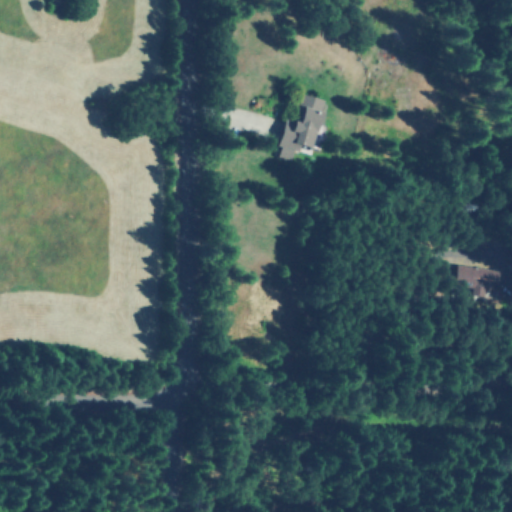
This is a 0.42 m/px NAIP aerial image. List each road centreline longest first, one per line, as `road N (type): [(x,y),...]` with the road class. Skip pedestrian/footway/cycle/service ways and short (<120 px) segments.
road 1 (residential): [(0,390),(169,388),(200,352),(200,0)]
road 2 (residential): [(180,375),(511,382)]
